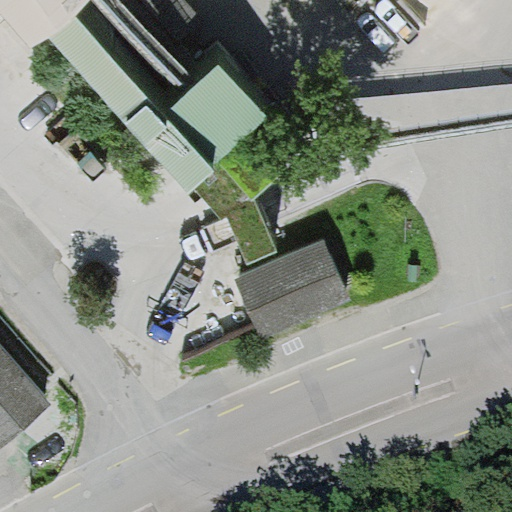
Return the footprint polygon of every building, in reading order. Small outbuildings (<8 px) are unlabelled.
[(224,8),(198,35),(182,48),(174,55),(126,0),(82,0),(200,136),(194,146),(226,184),(233,182),(246,233),(281,220),(259,158),(292,128),(289,118),(254,91),(272,68),(224,8)] [(141,0),(182,48),(198,35),(168,0),(141,0)] [(511,93),(289,118),(292,128),(354,121),(511,103),(511,93)] [(327,222),(236,261),(265,323),(352,283),(327,222)] [(0,434),(46,395),(0,341),(0,434)]
